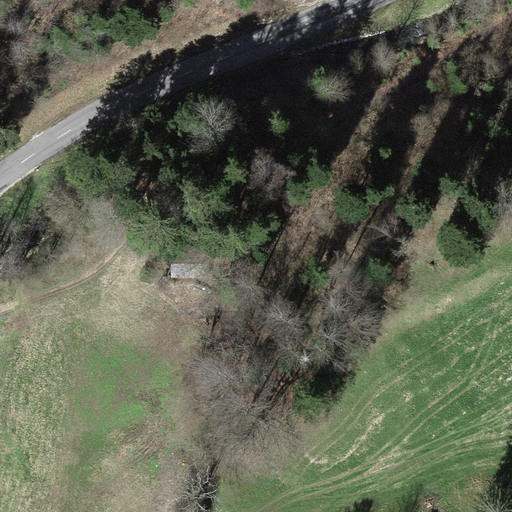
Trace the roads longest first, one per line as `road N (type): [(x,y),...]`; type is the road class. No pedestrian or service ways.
road 1 (secondary): [(359,0),(106,108),(0,177)]
road 2 (track): [(253,170),(511,13)]
